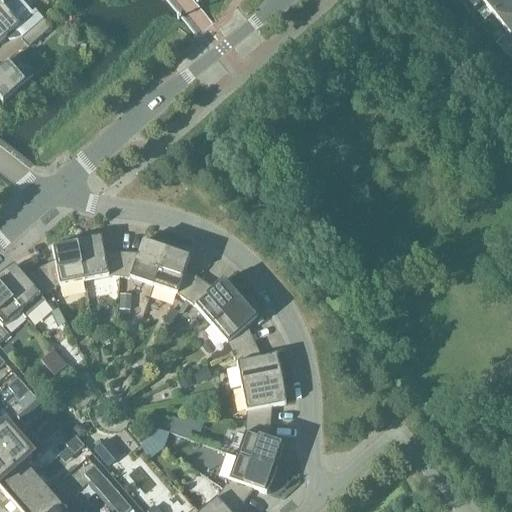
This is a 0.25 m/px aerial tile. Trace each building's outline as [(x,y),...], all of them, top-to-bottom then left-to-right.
[(510,0),(489,0),(482,6),(507,34),(510,37),(511,34),(511,0),(511,1),(510,0)] [(3,7),(0,10),(0,43),(14,32),(21,40),(43,21),(35,12),(19,26),(3,7)] [(51,30),(43,21),(21,40),(29,49),(51,30)] [(507,34),(496,44),(511,62),(511,39),(510,37),(507,34)] [(38,75),(21,55),(0,72),(0,102),(2,106),(38,75)] [(101,239),(76,242),(84,283),(108,278),(119,279),(121,253),(103,252),(101,239)] [(54,261),(38,269),(50,292),(59,288),(84,283),(76,242),(52,249),(54,261)] [(129,280),(153,288),(167,248),(162,246),(156,245),(150,243),(143,242),(138,254),(121,253),(119,279),(129,280)] [(177,296),(186,302),(200,281),(185,271),(190,258),(186,256),(179,253),(174,251),(167,248),(153,288),(177,296)] [(40,297),(50,292),(38,269),(23,277),(14,267),(10,269),(5,273),(0,276),(0,289),(26,319),(45,303),(40,297)] [(194,308),(211,327),(242,299),(239,295),(235,291),(228,285),(224,281),(214,291),(200,281),(186,302),(194,308)] [(25,320),(26,319),(0,289),(0,344),(9,336),(3,329),(20,314),(25,320)] [(119,296),(118,311),(129,311),(130,297),(119,296)] [(242,299),(211,327),(227,345),(211,357),(214,363),(232,355),(255,344),(247,328),(257,319),(254,314),(253,313),(252,311),(250,309),(249,308),(248,306),(247,305),(246,303),(245,302),(244,300),(242,299)] [(171,310),(163,322),(169,326),(178,314),(171,310)] [(58,311),(51,314),(58,328),(65,324),(58,311)] [(424,325),(421,321),(416,315),(392,336),(400,345),(424,325)] [(236,364),(241,389),(282,381),(281,375),(279,369),(277,361),(276,357),(262,359),(255,344),(232,355),(236,364)] [(8,345),(1,351),(6,357),(13,351),(8,345)] [(503,371),(486,384),(511,414),(511,359),(501,368),(503,371)] [(188,378),(177,383),(182,393),(193,388),(188,378)] [(8,388),(14,395),(24,387),(18,380),(8,388)] [(246,414),(245,424),(271,426),(272,409),(285,406),(285,400),(284,393),(283,387),(282,381),(241,389),(246,414)] [(24,387),(14,395),(20,402),(30,394),(24,387)] [(45,411),(36,401),(17,418),(25,428),(45,411)] [(53,420),(33,437),(42,447),(62,430),(53,420)] [(245,435),(236,458),(276,472),(279,464),(280,460),(281,454),(282,448),(269,443),(271,426),(245,424),(245,435)] [(79,425),(71,432),(72,434),(78,441),(86,433),(79,425)] [(0,485),(23,465),(24,466),(31,459),(5,428),(0,432),(0,485)] [(152,429),(148,441),(163,451),(169,435),(152,429)] [(62,443),(68,450),(78,441),(72,434),(62,443)] [(78,441),(68,450),(74,457),(84,448),(78,441)] [(106,441),(93,452),(106,468),(120,457),(106,441)] [(148,441),(140,448),(151,460),(163,451),(148,441)] [(228,482),(222,491),(244,505),(253,491),(266,495),(269,489),(272,484),(274,478),(276,472),(236,458),(228,482)] [(0,485),(0,491),(10,502),(36,479),(24,466),(23,465),(0,485)] [(84,476),(90,483),(100,474),(94,467),(84,476)] [(100,474),(90,483),(96,490),(106,481),(100,474)] [(10,502),(18,511),(27,511),(48,494),(36,479),(10,502)] [(195,511),(194,510),(193,511),(194,511),(238,511),(244,505),(222,491),(216,500),(202,511),(195,511)] [(27,511),(56,511),(61,508),(48,494),(27,511)] [(109,505),(115,511),(125,503),(119,496),(109,505)] [(61,508),(56,511),(76,511),(68,502),(61,508)] [(125,503),(115,511),(128,511),(131,510),(125,503)]
